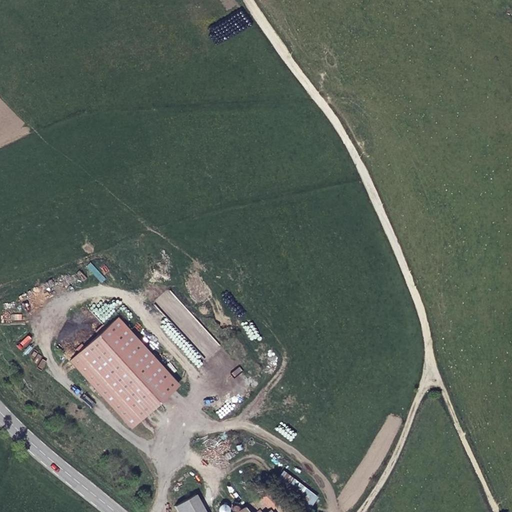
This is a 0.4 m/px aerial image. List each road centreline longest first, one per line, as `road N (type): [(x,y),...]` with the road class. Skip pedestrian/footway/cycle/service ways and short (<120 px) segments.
road 1 (track): [(248,0),(368,174),(506,511)]
road 2 (track): [(438,346),(396,458),(362,511)]
road 3 (secondary): [(0,408),(114,511)]
